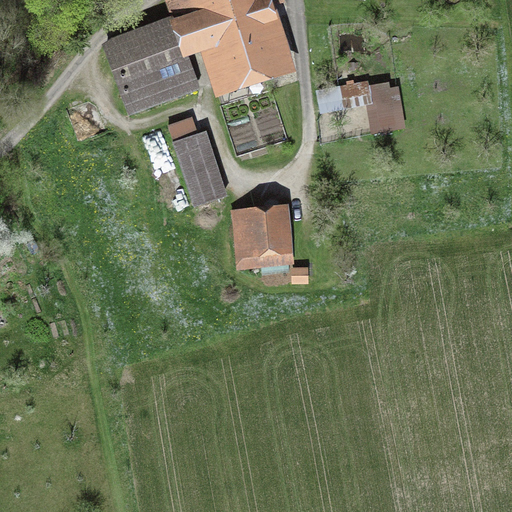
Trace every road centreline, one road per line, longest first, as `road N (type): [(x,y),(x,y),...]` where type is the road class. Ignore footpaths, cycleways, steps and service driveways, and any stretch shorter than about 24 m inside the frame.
road 1 (track): [(70,65),(124,122),(199,112),(237,174),(280,176),(301,161),(308,135),(295,0)]
road 2 (track): [(154,0),(86,49),(0,144)]
